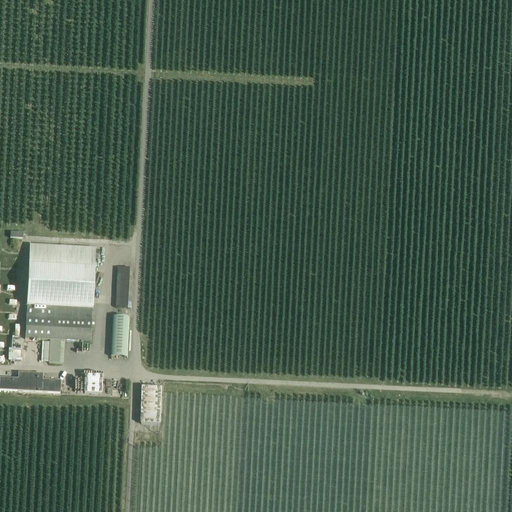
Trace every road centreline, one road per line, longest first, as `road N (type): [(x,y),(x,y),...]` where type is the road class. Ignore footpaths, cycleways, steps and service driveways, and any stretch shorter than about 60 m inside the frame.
road 1 (track): [(0,366),(511,393)]
road 2 (track): [(133,373),(127,511)]
